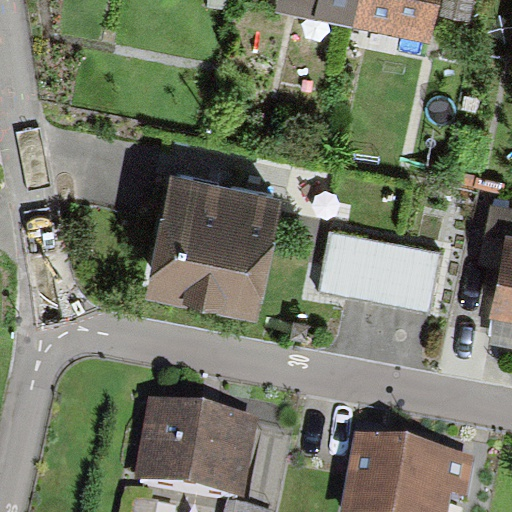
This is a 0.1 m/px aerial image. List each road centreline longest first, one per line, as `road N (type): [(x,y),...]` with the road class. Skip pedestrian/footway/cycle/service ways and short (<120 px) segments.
road 1 (residential): [(43,327),(511,411)]
road 2 (residential): [(0,17),(41,262),(43,327)]
road 3 (residential): [(43,327),(0,511)]
